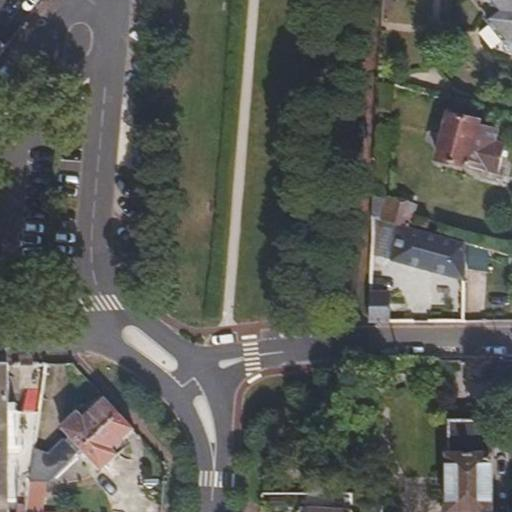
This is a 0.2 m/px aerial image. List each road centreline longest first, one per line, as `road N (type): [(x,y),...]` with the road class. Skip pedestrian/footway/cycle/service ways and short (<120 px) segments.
road 1 (residential): [(114,0),(98,268),(106,306),(135,338)]
road 2 (residential): [(190,383),(220,363),(368,341),(511,340)]
road 3 (residential): [(0,341),(135,338)]
road 4 (residential): [(190,383),(210,432),(209,511)]
road 5 (residential): [(84,0),(62,14),(0,92)]
